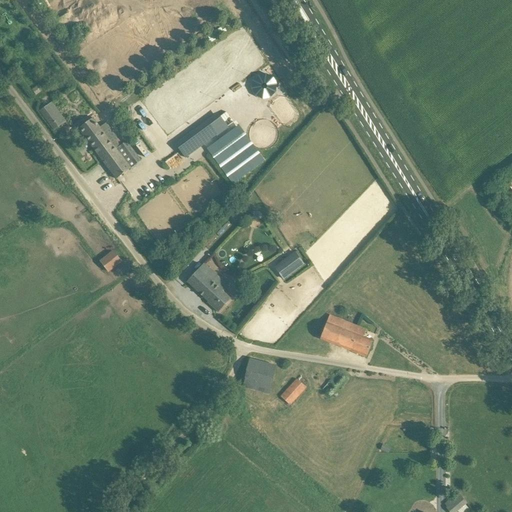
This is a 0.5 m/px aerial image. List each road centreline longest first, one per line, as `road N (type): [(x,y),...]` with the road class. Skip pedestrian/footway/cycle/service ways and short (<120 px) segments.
road 1 (unclassified): [(374,368),(250,347),(184,305),(0,76)]
road 2 (primary): [(511,348),(290,0)]
road 3 (track): [(250,347),(122,511)]
road 4 (track): [(511,379),(374,368)]
